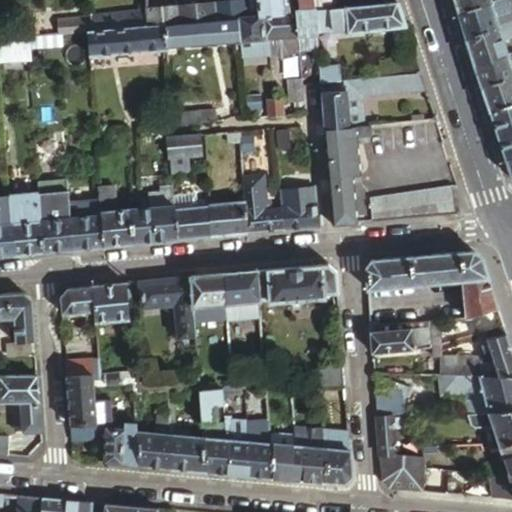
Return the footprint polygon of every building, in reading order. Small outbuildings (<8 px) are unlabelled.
[(146,7),(146,8),(147,23),(163,22),(178,20),(177,4),(176,0),(175,0),(169,0),(169,4),(146,7)] [(212,17),(211,1),(210,0),(202,0),(202,2),(177,4),(178,20),(212,17)] [(238,14),(246,14),(244,0),(219,0),(211,1),(212,17),(238,14)] [(244,0),(246,14),(263,12),(284,10),(282,0),(298,0),(299,8),(315,7),(333,5),(332,0),(244,0)] [(405,23),(396,0),(385,0),(333,5),(315,7),(318,28),(349,25),(349,28),(405,23)] [(454,0),(458,11),(489,2),(488,0),(454,0)] [(511,21),(511,0),(494,0),(489,2),(458,11),(466,37),(495,28),(497,26),(511,21)] [(318,30),(318,28),(315,7),(299,8),(297,8),(299,31),(300,42),(318,40),(317,30),(318,30)] [(146,8),(91,13),(91,15),(93,29),(88,29),(90,54),(165,47),(163,22),(147,23),(146,8)] [(299,31),(297,8),(284,10),(263,12),(265,34),(269,34),(271,49),(271,52),(277,51),(282,54),(287,50),(300,49),(300,42),(299,31)] [(0,37),(24,35),(32,34),(30,21),(29,11),(0,13),(0,37)] [(246,14),(238,14),(240,37),(253,36),(255,51),(271,49),(269,34),(265,34),(263,12),(246,14)] [(163,22),(165,47),(166,55),(209,51),(208,40),(240,37),(238,14),(212,17),(178,20),(163,22)] [(88,29),(93,29),(91,15),(59,18),(60,31),(88,29)] [(32,34),(55,32),(54,19),(30,21),(32,34)] [(473,61),(504,52),(500,40),(511,36),(511,21),(497,26),(495,28),(466,37),(473,61)] [(240,37),(241,52),(255,51),(253,36),(240,37)] [(481,85),(511,75),(511,69),(509,70),(504,52),(473,61),(481,85)] [(380,58),(381,75),(420,72),(415,54),(380,58)] [(320,63),(321,80),(341,78),(340,62),(320,63)] [(426,88),(420,72),(381,75),(373,75),(375,93),(426,88)] [(489,111),(511,102),(511,79),(511,75),(481,85),(489,111)] [(303,105),(302,96),(301,77),(290,78),(291,96),(296,96),(297,106),(303,105)] [(324,110),(325,128),(349,126),(345,78),(341,78),(321,80),(324,110)] [(270,115),(283,114),(282,97),(275,98),(269,98),(270,115)] [(247,101),(248,114),(259,114),(258,100),(247,101)] [(511,102),(489,111),(496,134),(511,129),(511,102)] [(216,121),(215,110),(170,114),(169,114),(170,125),(216,121)] [(333,224),(357,221),(353,174),(362,173),(359,136),(372,135),(371,124),(349,126),(325,128),(333,224)] [(511,129),(496,134),(504,158),(511,154),(511,129)] [(201,134),(172,137),(168,137),(171,168),(171,173),(176,173),(188,171),(187,155),(202,154),(201,134)] [(283,228),(282,207),(270,209),(268,200),(265,201),(263,175),(243,176),(244,201),(247,231),(283,228)] [(176,237),(174,208),(173,197),(173,194),(172,185),(159,186),(165,203),(131,207),(134,241),(176,237)] [(372,220),(458,213),(454,186),(371,195),(372,220)] [(42,249),(39,204),(37,191),(9,194),(15,252),(42,249)] [(134,241),(131,207),(107,209),(108,191),(98,192),(99,198),(103,244),(134,241)] [(173,197),(174,208),(197,206),(196,192),(173,194),(173,197)] [(0,252),(15,252),(9,194),(0,194),(0,252)] [(212,234),(247,231),(244,201),(221,203),(221,194),(210,195),(210,204),(212,234)] [(103,244),(99,198),(86,199),(87,214),(70,216),(73,247),(103,244)] [(42,249),(73,247),(70,216),(53,218),(51,202),(39,204),(42,249)] [(212,234),(210,204),(197,206),(174,208),(176,237),(212,234)] [(283,228),(319,225),(318,204),(282,207),(283,228)] [(365,267),(367,287),(456,279),(488,276),(481,257),(472,250),(371,260),(365,267)] [(328,263),(258,270),(261,298),(270,297),(270,299),(290,297),(290,300),(305,299),(305,296),(323,294),(323,292),(338,291),(336,270),(328,263)] [(226,301),(261,298),(258,270),(225,273),(226,301)] [(225,273),(190,276),(192,304),(226,301),(225,273)] [(190,276),(140,280),(143,305),(174,303),(175,328),(194,326),(192,304),(190,276)] [(498,307),(488,276),(456,279),(470,316),(498,307)] [(126,282),(94,284),(96,308),(96,320),(128,318),(126,282)] [(62,311),(96,308),(94,284),(68,287),(61,294),(62,311)] [(14,340),(31,339),(34,339),(31,297),(23,290),(6,292),(8,316),(12,316),(14,340)] [(432,355),(441,355),(441,342),(441,333),(441,318),(433,319),(432,355)] [(451,339),(475,333),(471,321),(447,327),(451,339)] [(380,330),(379,323),(379,322),(370,322),(372,352),(413,348),(413,346),(427,345),(425,326),(380,330)] [(461,373),(496,373),(511,373),(511,349),(506,332),(485,340),(491,356),(441,355),(441,373),(461,373)] [(31,339),(14,340),(7,341),(8,354),(32,352),(31,339)] [(66,359),(67,374),(92,372),(91,357),(66,359)] [(345,382),(343,358),(322,370),(320,383),(320,384),(345,382)] [(132,380),(132,369),(120,370),(120,382),(133,382),(132,380)] [(105,378),(105,383),(120,382),(120,370),(101,371),(100,371),(100,378),(105,378)] [(40,427),(36,373),(0,372),(0,400),(21,400),(23,429),(40,427)] [(67,374),(70,423),(96,422),(111,421),(110,402),(94,403),(93,386),(94,384),(105,383),(105,378),(100,378),(93,379),(92,372),(67,374)] [(511,373),(496,373),(461,373),(473,412),(473,413),(486,413),(507,412),(511,409),(511,373)] [(199,390),(199,389),(198,377),(165,379),(166,391),(199,390)] [(133,393),(166,391),(165,379),(132,380),(133,382),(133,393)] [(320,383),(314,384),(314,390),(321,390),(323,390),(323,406),(347,404),(345,382),(320,384),(320,383)] [(402,385),(377,386),(379,412),(392,412),(405,412),(402,385)] [(206,470),(227,472),(230,439),(226,438),(225,425),(216,424),(213,422),(212,403),(223,403),(223,394),(222,387),(199,389),(199,390),(202,423),(203,436),(206,470)] [(126,411),(123,421),(135,422),(134,408),(130,408),(126,411)] [(494,427),(500,447),(511,443),(511,409),(507,412),(486,413),(473,413),(473,422),(477,427),(494,427)] [(379,412),(377,412),(381,454),(383,480),(390,487),(423,490),(424,471),(423,456),(396,453),(392,412),(379,412)] [(227,472),(248,474),(251,440),(247,440),(236,439),(235,419),(231,418),(231,414),(224,415),(225,425),(226,438),(230,439),(227,472)] [(138,464),(136,430),(135,422),(123,421),(111,421),(110,426),(107,426),(104,461),(138,464)] [(97,437),(96,422),(70,423),(71,439),(97,437)] [(12,428),(0,426),(0,452),(10,453),(12,428)] [(248,474),(272,476),(275,442),(272,442),(255,441),(254,429),(246,429),(247,440),(251,440),(248,474)] [(138,464),(168,467),(169,433),(136,430),(138,464)] [(298,479),(301,445),(297,444),(296,434),(271,431),(272,442),(275,442),(272,476),(298,479)] [(168,467),(206,470),(203,436),(169,433),(168,467)] [(345,483),(352,476),(349,436),(324,434),(324,447),(328,447),(325,482),(345,483)] [(511,443),(500,447),(509,475),(511,473),(511,443)] [(328,447),(324,447),(301,445),(298,479),(325,482),(328,447)] [(478,473),(492,474),(489,465),(478,465),(478,473)] [(511,484),(509,475),(492,474),(492,487),(495,496),(511,498),(511,484)] [(481,495),(495,496),(492,487),(482,487),(481,495)] [(0,511),(39,511),(41,496),(20,494),(19,502),(26,503),(24,511),(1,511),(4,493),(0,492),(0,511)] [(90,511),(91,501),(41,496),(39,511),(90,511)] [(156,511),(157,507),(91,501),(90,511),(156,511)]
